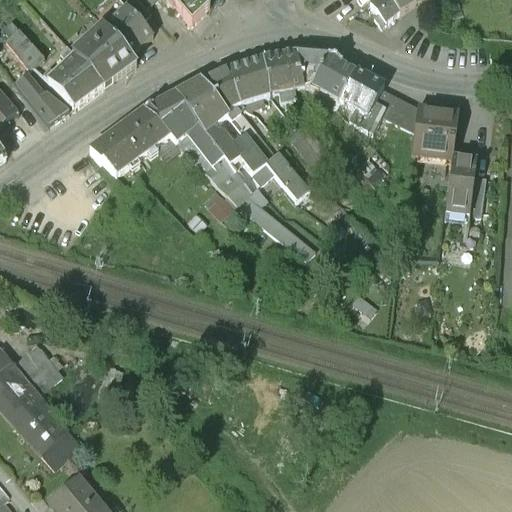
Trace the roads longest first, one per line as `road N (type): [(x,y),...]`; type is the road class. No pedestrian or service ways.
road 1 (unclassified): [(0,188),(120,105),(265,39)]
road 2 (unclassified): [(265,39),(303,35),(339,43),(439,82),(511,83)]
